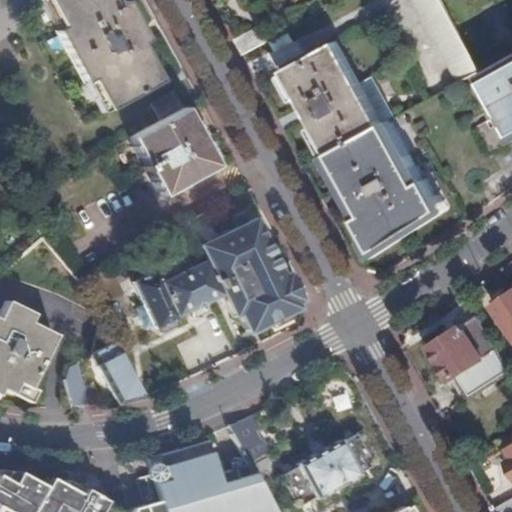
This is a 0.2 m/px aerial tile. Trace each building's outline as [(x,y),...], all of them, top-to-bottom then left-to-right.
[(119,7),(114,0),(45,0),(61,30),(55,34),(84,85),(90,81),(107,112),(135,97),(159,83),(139,46),(145,43),(124,4),(119,7)] [(480,72),(441,0),(412,0),(458,84),(480,72)] [(269,42),(270,41),(262,27),(234,42),(242,57),(269,42)] [(292,42),(287,32),(270,41),(269,42),(274,52),(292,42)] [(311,120),(330,155),(383,126),(360,85),(337,44),(284,73),(303,107),(301,109),(304,114),(308,121),(311,120)] [(511,59),(508,62),(510,67),(485,81),(483,82),(511,134),(511,59)] [(387,124),(394,119),(371,78),(360,85),(383,126),(387,124)] [(161,123),(183,110),(173,93),(151,105),(161,123)] [(214,166),(183,110),(161,123),(131,139),(162,195),(214,166)] [(383,126),(330,155),(350,192),(363,216),(356,221),(374,253),(443,210),(425,177),(418,181),(410,166),(415,163),(410,153),(404,156),(387,124),(383,126)] [(204,263),(220,297),(233,320),(238,318),(247,336),(298,310),(296,305),(301,303),(252,207),(247,210),(248,211),(221,225),(213,208),(184,223),(204,263)] [(220,297),(204,263),(186,272),(182,265),(158,277),(155,273),(133,284),(144,307),(153,326),(155,330),(157,330),(175,321),(177,319),(177,317),(220,297)] [(511,294),(493,308),(511,334),(511,294)] [(153,326),(144,307),(136,310),(145,330),(153,326)] [(55,338),(2,311),(0,313),(0,390),(10,396),(16,384),(28,390),(41,367),(47,370),(52,359),(46,357),(55,338)] [(497,352),(478,319),(429,350),(462,403),(469,398),(456,377),(497,352)] [(177,326),(175,321),(157,330),(158,332),(162,335),(176,329),(177,326)] [(119,406),(142,399),(113,345),(92,356),(98,367),(97,368),(119,406)] [(456,377),(469,398),(508,374),(497,352),(456,377)] [(71,410),(88,409),(79,378),(65,383),(71,410)] [(248,418),(227,429),(241,453),(260,441),(248,418)] [(339,442),(295,466),(296,468),(278,478),(296,509),(313,500),(314,502),(359,478),(358,476),(375,466),(357,434),(340,444),(339,442)] [(272,511),(246,464),(215,473),(206,441),(198,443),(145,458),(149,476),(136,479),(142,506),(129,509),(129,511),(272,511)] [(16,473),(9,483),(18,489),(6,511),(28,511),(42,487),(16,473)] [(108,511),(98,506),(102,500),(90,494),(97,480),(88,476),(81,490),(70,484),(67,489),(46,478),(42,487),(28,511),(108,511)] [(0,511),(6,511),(18,489),(9,483),(0,478),(0,511)]
